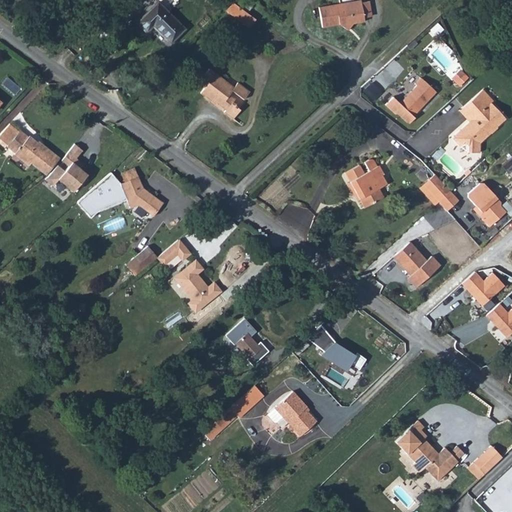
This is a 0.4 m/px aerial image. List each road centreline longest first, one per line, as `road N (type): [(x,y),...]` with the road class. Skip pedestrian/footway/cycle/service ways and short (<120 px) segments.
road 1 (residential): [(0,27),(511,405)]
road 2 (unknown): [(357,289),(409,236),(456,210)]
road 3 (track): [(354,86),(446,0)]
